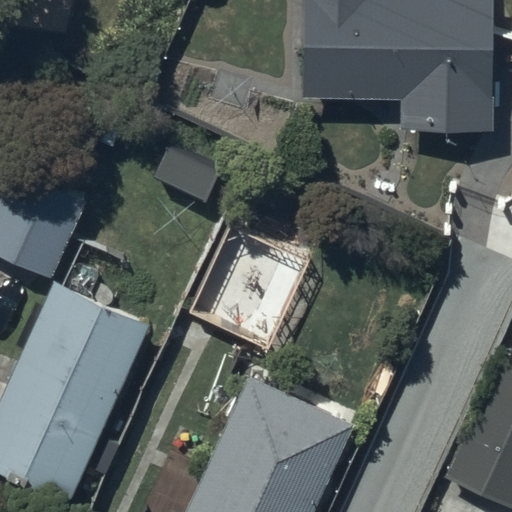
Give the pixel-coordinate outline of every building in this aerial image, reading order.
[(302,0),(303,80),(399,80),(399,112),(493,112),(493,0),(302,0)] [(9,151),(0,169),(0,239),(49,262),(85,187),(9,151)] [(293,239),(224,208),(184,299),(253,329),(293,239)] [(148,310),(50,267),(0,378),(0,453),(70,485),(148,310)] [(511,358),(492,350),(438,467),(511,500),(511,358)] [(306,511),(354,408),(245,359),(194,473),(182,468),(162,511),(306,511)]
